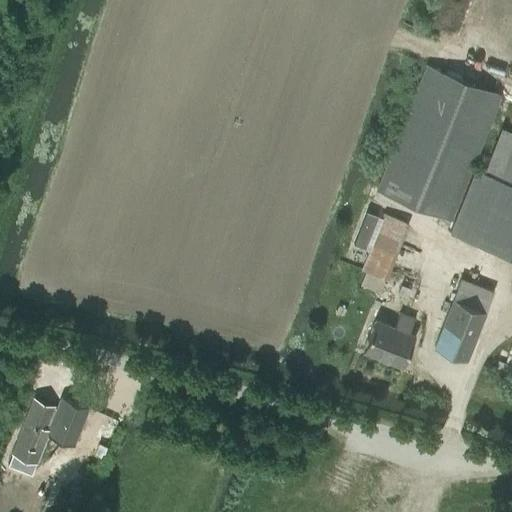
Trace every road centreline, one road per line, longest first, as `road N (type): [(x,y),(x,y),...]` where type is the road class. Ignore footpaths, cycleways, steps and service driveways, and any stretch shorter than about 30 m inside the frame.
road 1 (unclassified): [(511,466),(0,334)]
road 2 (track): [(0,221),(73,0)]
